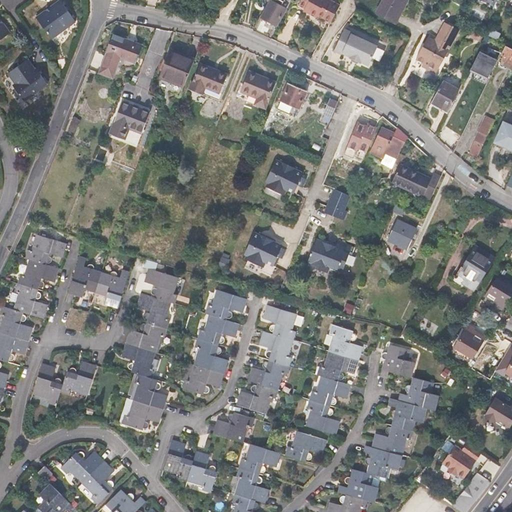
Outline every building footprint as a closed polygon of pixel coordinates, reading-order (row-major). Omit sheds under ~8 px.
[(76,22),(60,0),(59,0),(36,17),(52,39),(76,22)] [(280,0),(269,0),(269,1),(260,17),(276,26),(286,9),(281,6),(283,2),(280,0)] [(333,2),(329,0),(301,0),(298,5),(304,9),(303,10),(317,18),(318,16),(324,19),(333,2)] [(407,1),(405,0),(383,0),(377,12),(396,22),(407,1)] [(340,6),(333,2),(324,19),(331,23),(340,6)] [(0,39),(10,33),(0,18),(0,39)] [(459,31),(444,22),(436,37),(429,34),(416,59),(423,63),(423,68),(433,73),(438,71),(442,63),(447,67),(451,60),(445,57),(459,31)] [(369,66),(378,46),(351,34),(352,32),(344,29),(334,51),(341,54),(342,53),(349,57),(349,58),(361,63),(362,62),(369,66)] [(136,65),(143,44),(112,33),(98,72),(97,73),(113,79),(121,59),(136,65)] [(490,78),(502,53),(489,46),(488,49),(484,47),(480,56),(478,55),(472,66),(480,70),(479,72),(490,78)] [(511,49),(505,46),(503,52),(511,56),(511,59),(511,49)] [(195,59),(170,49),(158,77),(184,87),(195,59)] [(24,101),(48,84),(36,67),(35,68),(28,59),(7,74),(14,83),(12,85),(24,101)] [(219,93),(227,75),(200,63),(189,88),(204,94),(206,88),(219,93)] [(265,109),(276,82),(249,71),(238,97),(254,103),(254,104),(265,109)] [(448,112),(459,89),(443,80),(431,103),(448,112)] [(299,109),(307,91),(288,83),(280,101),(299,109)] [(332,116),(338,101),(330,98),(324,112),(332,116)] [(138,144),(150,111),(122,100),(110,133),(138,144)] [(511,104),(506,117),(511,119),(509,124),(503,135),(511,138),(511,104)] [(488,135),(495,120),(485,115),(478,130),(488,135)] [(364,159),(376,127),(368,124),(367,126),(358,122),(345,153),(354,158),(355,155),(364,159)] [(511,138),(503,135),(509,124),(503,122),(494,144),(511,150),(511,138)] [(402,147),(405,142),(393,137),(394,134),(395,133),(381,127),(370,152),(384,159),(386,154),(397,159),(400,153),(402,147)] [(402,131),(398,128),(398,127),(395,133),(394,134),(393,137),(405,142),(408,137),(402,131)] [(478,157),(488,135),(478,130),(474,140),(474,141),(469,153),(478,157)] [(400,165),(404,155),(400,153),(397,159),(395,163),(400,165)] [(397,159),(386,154),(384,159),(383,159),(381,163),(392,169),(395,163),(397,159)] [(297,167),(281,159),(280,162),(296,170),(297,167)] [(302,177),(304,173),(296,170),(280,162),(276,160),(265,183),(267,183),(266,185),(285,194),(287,191),(294,194),(298,185),(302,177)] [(431,180),(400,165),(392,181),(431,199),(440,177),(433,174),(431,180)] [(507,184),(511,173),(511,172),(504,169),(498,182),(506,186),(507,184)] [(307,179),(302,177),(298,185),(303,188),(307,179)] [(324,211),(343,218),(352,195),(333,187),(324,211)] [(406,208),(396,204),(393,212),(402,216),(406,208)] [(417,228),(397,219),(388,240),(407,249),(417,228)] [(276,239),(259,231),(258,234),(275,242),(276,239)] [(32,250),(36,234),(30,232),(25,248),(28,249),(32,250)] [(281,247),(282,245),(275,242),(258,234),(255,232),(244,255),(246,256),(245,257),(264,267),(265,263),(272,266),(277,256),(281,247)] [(52,258),(50,256),(49,256),(50,253),(63,257),(67,244),(36,234),(32,250),(28,249),(25,258),(28,259),(46,265),(47,263),(49,263),(51,262),(52,260),(52,258)] [(342,273),(349,254),(353,255),(356,247),(338,240),(336,244),(321,238),(320,240),(317,238),(308,262),(309,262),(308,264),(329,273),(330,269),(342,273)] [(475,290),(495,258),(475,246),(457,275),(458,275),(470,283),(468,286),(475,290)] [(287,250),(281,247),(277,256),(283,259),(287,250)] [(96,293),(102,271),(94,269),(94,267),(94,266),(93,265),(91,264),(90,264),(89,264),(88,265),(87,267),(84,266),(87,258),(79,256),(68,293),(83,297),(85,289),(96,293)] [(20,273),(17,283),(38,289),(39,288),(41,288),(42,288),(43,286),(44,285),(44,283),(43,281),(41,280),(42,278),(55,282),(59,269),(46,265),(28,259),(24,275),(20,273)] [(174,292),(179,277),(148,267),(144,281),(157,286),(157,288),(155,287),(154,287),(152,289),(151,291),(152,293),(155,294),(154,297),(172,302),(175,303),(178,294),(174,292)] [(118,308),(130,271),(123,269),(120,277),(117,276),(117,275),(117,273),(115,271),(114,271),(113,271),(112,272),(111,274),(102,271),(96,293),(106,297),(104,303),(118,308)] [(486,295),(497,302),(495,306),(502,310),(511,293),(511,287),(497,278),(486,295)] [(39,298),(40,298),(41,297),(41,295),(41,294),(39,292),(37,291),(38,289),(17,283),(14,292),(18,293),(13,309),(23,312),(44,318),(48,305),(35,301),(36,299),(38,299),(39,298)] [(247,299),(217,290),(212,305),(208,304),(205,313),(209,314),(227,320),(227,318),(229,318),(230,318),(232,317),(233,315),(233,314),(232,312),(229,311),(230,309),(243,313),(247,299)] [(167,317),(172,302),(154,297),(141,292),(137,306),(150,311),(149,312),(147,312),(146,312),(144,314),(144,317),(146,319),(147,320),(147,322),(168,328),(171,319),(167,317)] [(293,330),(298,314),(268,304),(264,318),(277,322),(276,324),(274,323),(273,324),(271,326),(271,327),(271,329),(274,331),(273,334),(294,340),(297,331),(293,330)] [(0,332),(29,341),(33,327),(20,323),(20,321),(22,321),(25,321),(26,319),(26,318),(26,317),(25,315),(23,314),(23,312),(13,309),(2,306),(0,312),(0,314),(3,316),(0,326),(0,332)] [(235,338),(240,324),(227,320),(209,314),(204,330),(200,329),(198,338),(219,345),(219,343),(222,343),(223,343),(224,340),(224,338),(223,337),(221,336),(222,334),(235,338)] [(156,352),(161,336),(165,337),(168,328),(147,322),(146,323),(144,323),(143,323),(142,324),(141,326),(141,328),(142,329),(142,330),(144,330),(143,333),(130,329),(125,343),(156,352)] [(407,337),(412,327),(407,324),(402,334),(407,337)] [(484,339),(473,332),(475,328),(468,324),(456,344),(473,355),(484,339)] [(356,339),(356,337),(355,335),(353,334),(353,332),(332,325),(329,335),(333,336),(328,351),(359,361),(363,347),(350,343),(351,341),(353,341),(355,340),(356,339)] [(294,340),(273,334),(264,331),(260,344),(273,348),(272,350),(269,350),(267,352),(266,354),(267,355),(268,357),(270,357),(269,360),(290,367),(293,358),(289,356),(294,340)] [(29,341),(0,332),(0,358),(8,362),(9,360),(11,360),(13,359),(14,357),(14,356),(13,354),(11,353),(11,351),(25,354),(29,341)] [(222,350),(221,348),(220,348),(218,347),(219,345),(198,338),(195,348),(199,349),(194,364),(224,374),(229,360),(216,356),(216,354),(219,354),(220,353),(221,353),(222,350)] [(151,368),(156,352),(125,343),(121,356),(135,360),(134,363),(132,363),(131,363),(129,364),(129,365),(128,366),(129,369),(130,370),(132,370),(131,372),(135,373),(153,378),(155,370),(151,368)] [(412,378),(416,363),(408,361),(411,350),(389,344),(387,352),(385,352),(384,353),(382,354),(382,355),(382,359),(385,360),(384,362),(383,362),(381,370),(382,370),(389,372),(412,378)] [(354,375),(359,361),(328,351),(324,367),(320,366),(317,375),(321,376),(338,381),(339,380),(341,380),(343,379),(344,378),(344,377),(344,375),(343,374),(341,373),(342,371),(354,375)] [(279,390),(283,374),(287,375),(290,367),(269,360),(268,362),(265,362),(264,363),(263,365),(263,366),(264,368),(266,369),(265,371),(252,367),(248,381),(257,384),(279,390)] [(88,395),(97,365),(83,361),(79,374),(76,373),(77,370),(76,369),(76,368),(73,367),(71,368),(69,371),(68,370),(63,384),(61,391),(70,394),(72,390),(88,395)] [(0,387),(4,388),(9,374),(0,371),(0,367),(1,366),(1,364),(1,363),(0,362),(0,387)] [(61,391),(63,384),(62,383),(62,380),(60,378),(59,378),(56,378),(55,379),(55,381),(52,380),(56,367),(42,363),(33,393),(49,398),(48,402),(57,405),(61,391)] [(220,388),(224,374),(194,364),(189,380),(185,379),(182,389),(204,395),(204,393),(206,393),(207,393),(209,391),(210,390),(209,388),(209,387),(207,386),(207,384),(220,388)] [(387,379),(389,372),(382,370),(380,377),(387,379)] [(161,387),(161,385),(161,384),(160,383),(157,382),(158,380),(153,378),(135,373),(128,394),(132,395),(131,399),(164,409),(168,395),(155,391),(156,389),(158,389),(159,389),(160,388),(161,387)] [(333,397),(334,395),(347,399),(351,385),(338,381),(321,376),(316,391),(312,390),(309,399),(331,406),(331,404),(333,404),(335,404),(337,401),(337,400),(336,398),(333,397)] [(431,393),(434,383),(413,378),(411,385),(410,385),(407,386),(406,387),(406,388),(406,390),(407,392),(409,393),(408,395),(400,393),(398,400),(428,408),(436,410),(439,396),(431,393)] [(276,399),(279,390),(257,384),(257,386),(255,386),(253,387),(252,388),(251,390),(252,392),(254,393),(254,395),(241,391),(236,405),(267,415),(272,397),(276,399)] [(497,390),(490,386),(486,392),(493,396),(497,390)] [(159,423),(164,409),(131,399),(127,398),(119,423),(143,430),(143,428),(145,428),(147,428),(148,427),(149,425),(149,424),(149,423),(146,421),(146,419),(159,423)] [(424,423),(428,408),(398,400),(391,398),(389,405),(397,407),(396,410),(394,409),(393,410),(392,411),(391,413),(391,414),(392,416),(393,417),(394,418),(392,426),(413,431),(416,421),(424,423)] [(511,408),(495,398),(485,415),(488,423),(496,422),(509,429),(511,423),(511,408)] [(340,421),(327,418),(328,415),(330,416),(332,415),(333,414),(333,412),(333,410),(331,409),(330,408),(331,406),(309,399),(307,409),(311,410),(306,426),(336,435),(340,421)] [(255,419),(245,416),(234,413),(233,414),(231,414),(229,415),(228,416),(228,417),(228,419),(229,420),(229,421),(231,421),(230,423),(217,419),(213,433),(243,443),(248,427),(252,428),(255,419)] [(411,440),(413,431),(392,426),(392,427),(389,427),(387,427),(387,429),(386,430),(386,432),(388,434),(389,434),(389,436),(376,433),(372,447),(403,455),(407,439),(411,440)] [(322,455),(327,441),(296,432),(291,447),(287,446),(285,455),(294,458),(306,462),(306,460),(308,460),(309,460),(311,459),(312,456),(311,454),(309,453),(309,451),(322,455)] [(464,478),(481,454),(451,433),(447,439),(455,445),(442,463),(449,468),(447,469),(456,476),(457,475),(458,474),(464,478)] [(187,481),(194,461),(192,460),(192,458),(191,456),(189,455),(187,455),(186,456),(185,458),(182,457),(186,444),(173,439),(163,470),(179,475),(178,479),(187,482),(187,481)] [(276,468),(281,454),(250,444),(245,460),(241,459),(239,468),(260,474),(260,473),(263,473),(265,471),(266,470),(265,468),(264,466),(263,466),(263,464),(276,468)] [(399,470),(403,455),(372,447),(365,445),(364,453),(372,455),(371,457),(368,457),(367,458),(366,460),(366,461),(366,463),(367,464),(369,465),(367,473),(387,478),(388,479),(391,468),(399,470)] [(194,461),(187,481),(203,486),(202,490),(211,493),(218,472),(216,471),(216,468),(214,466),(211,466),(210,467),(209,469),(206,468),(210,455),(197,450),(194,461)] [(82,483),(104,461),(94,451),(85,460),(83,458),(84,457),(84,456),(84,453),(81,452),(80,452),(78,453),(76,452),(61,468),(67,474),(70,471),(82,483)] [(105,480),(114,470),(104,461),(82,483),(94,495),(92,498),(98,504),(113,488),(112,487),(113,486),(113,485),(113,483),(112,481),(110,480),(109,480),(107,482),(105,480)] [(53,473),(45,465),(39,471),(47,479),(53,473)] [(260,476),(259,476),(260,474),(239,468),(236,477),(240,478),(235,494),(256,500),(266,503),(270,489),(257,485),(257,483),(260,483),(261,483),(262,481),(263,480),(263,479),(262,478),(260,476)] [(375,502),(381,481),(386,482),(387,478),(367,473),(353,469),(350,477),(348,477),(346,478),(345,480),(345,483),(346,484),(348,485),(348,487),(340,485),(338,492),(346,494),(367,500),(375,502)] [(467,511),(490,483),(477,473),(452,506),(461,511),(467,511)] [(235,494),(240,478),(236,477),(233,476),(230,485),(233,486),(231,493),(235,494)] [(75,511),(78,510),(51,483),(40,494),(45,499),(37,507),(42,511),(65,511),(67,510),(69,511),(75,511)] [(136,511),(147,501),(142,496),(136,501),(134,500),(135,497),(134,494),(132,493),(130,493),(128,494),(122,488),(106,504),(114,511),(136,511)] [(254,511),(252,511),(253,509),(255,510),(256,509),(258,508),(258,506),(257,504),(255,502),(256,500),(235,494),(232,503),(236,504),(233,511),(254,511)] [(359,511),(361,507),(365,508),(367,500),(346,494),(345,497),(343,496),(342,497),(341,498),(340,499),(341,502),(342,503),(343,504),(343,506),(330,502),(327,511),(359,511)]
